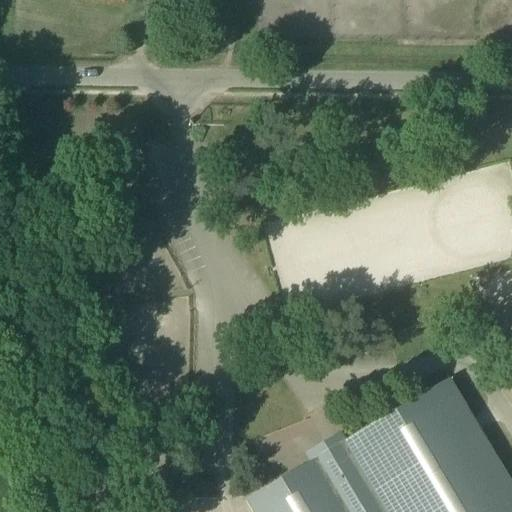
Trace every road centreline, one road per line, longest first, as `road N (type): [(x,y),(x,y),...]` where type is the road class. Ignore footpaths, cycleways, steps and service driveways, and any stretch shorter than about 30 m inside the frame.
road 1 (unclassified): [(511,83),(0,76)]
road 2 (track): [(57,511),(11,76)]
